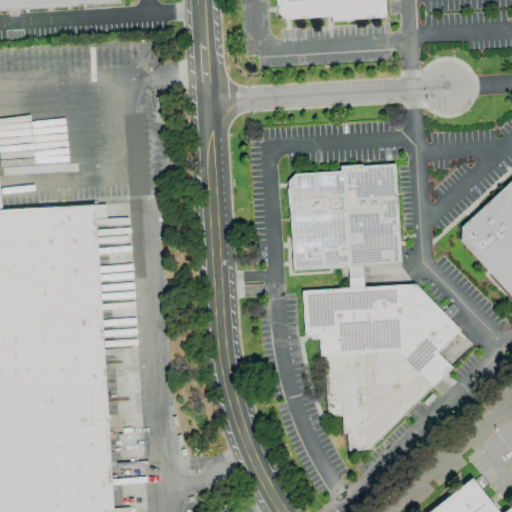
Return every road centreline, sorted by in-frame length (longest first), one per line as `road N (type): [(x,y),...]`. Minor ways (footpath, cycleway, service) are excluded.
road 1 (tertiary): [(206,101),(225,368),(247,445),(284,511)]
road 2 (residential): [(206,101),(450,88)]
